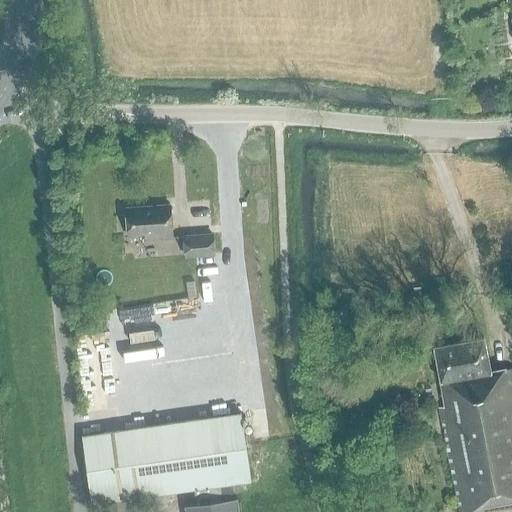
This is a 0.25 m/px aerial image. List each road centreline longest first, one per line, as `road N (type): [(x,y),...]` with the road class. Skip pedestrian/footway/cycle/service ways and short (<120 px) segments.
road 1 (unclassified): [(277,117),(35,113),(4,91)]
road 2 (unclassified): [(277,117),(472,133),(511,127)]
